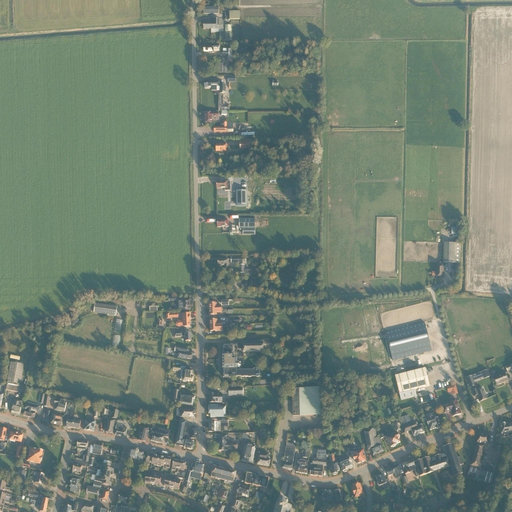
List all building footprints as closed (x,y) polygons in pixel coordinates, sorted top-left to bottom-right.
[(229,20),(240,20),(240,12),(229,12),(229,20)] [(204,29),(211,29),(211,33),(220,33),(220,38),(224,38),(223,25),(220,25),(220,21),(220,19),(213,19),(213,23),(203,23),(204,29)] [(214,53),(214,52),(219,51),(219,45),(209,45),(209,46),(204,46),(204,53),(210,52),(210,53),(214,53)] [(233,50),(227,49),(227,52),(223,52),(223,56),(227,56),(227,62),(233,62),(233,50)] [(224,67),(221,67),(221,73),(230,72),(230,64),(227,64),(227,62),(224,62),(224,67)] [(205,89),(211,88),(212,91),(217,91),(217,88),(220,88),(220,89),(220,94),(224,94),(225,94),(225,84),(220,84),(220,81),(205,81),(205,89)] [(212,117),(218,117),(218,113),(205,113),(205,123),(212,123),(212,117)] [(214,133),(227,133),(227,127),(227,121),(222,121),(222,127),(214,127),(214,133)] [(253,139),(240,140),(240,149),(250,149),(250,145),(253,145),(253,139)] [(227,151),(227,148),(227,145),(216,145),(216,152),(219,152),(219,154),(220,155),(223,155),(224,154),(224,151),(227,151)] [(230,181),(217,182),(217,189),(225,188),(225,191),(230,191),(230,181)] [(247,205),(247,191),(237,191),(237,206),(247,205)] [(239,229),(243,229),(243,235),(255,235),(255,229),(255,219),(239,219),(239,229)] [(437,276),(443,277),(443,267),(445,267),(446,263),(460,264),(460,244),(444,243),(443,263),(440,263),(440,267),(437,267),(437,272),(437,274),(437,276)] [(229,259),(218,259),(218,266),(225,266),(225,270),(228,270),(228,266),(229,266),(229,259)] [(176,310),(179,310),(190,309),(190,300),(178,300),(179,305),(176,305),(176,310)] [(116,316),(117,307),(95,303),(94,313),(116,316)] [(184,314),(182,314),(181,314),(182,321),(182,324),(176,324),(176,325),(177,326),(178,327),(184,326),(185,327),(190,327),(190,319),(191,319),(191,313),(184,314)] [(393,361),(431,351),(424,323),(417,325),(386,333),(387,336),(393,361)] [(223,327),(223,325),(210,326),(210,332),(218,331),(222,331),(222,334),(229,334),(229,327),(223,327)] [(186,341),(192,341),(191,333),(185,333),(185,334),(182,334),(182,331),(175,332),(175,337),(182,337),(185,337),(186,341)] [(237,345),(237,350),(243,350),(243,353),(264,352),(264,345),(274,345),(273,340),(243,341),(243,345),(237,345)] [(222,360),(222,361),(237,361),(237,357),(234,357),(234,345),(223,345),(223,354),(223,360),(222,360)] [(188,348),(176,346),(175,352),(178,352),(177,358),(186,360),(186,359),(191,359),(192,359),(193,356),(192,356),(192,355),(187,354),(188,348)] [(237,362),(237,361),(222,361),(222,363),(223,363),(223,369),(223,378),(234,377),(245,377),(260,377),(260,371),(258,371),(258,369),(254,369),(254,371),(237,371),(237,368),(239,368),(241,366),(241,364),(239,362),(237,362)] [(6,382),(7,382),(6,391),(18,393),(20,385),(23,367),(22,365),(10,362),(6,382)] [(395,377),(397,383),(401,400),(416,396),(414,390),(430,386),(425,368),(395,376),(395,377)] [(193,382),(194,377),(192,376),(192,375),(194,375),(194,372),(193,371),(185,370),(184,371),(181,370),(181,376),(179,376),(179,378),(180,379),(180,380),(183,380),(184,380),(193,382)] [(487,370),(475,375),(476,377),(483,374),(485,379),(489,377),(487,370)] [(497,385),(508,381),(505,373),(493,377),(497,385)] [(321,416),(320,388),(292,389),(293,417),(321,416)] [(472,391),(474,397),(477,396),(480,402),(487,399),(483,389),(478,391),(477,389),(472,391)] [(210,403),(222,403),(222,394),(210,394),(210,403)] [(180,398),(180,400),(179,404),(193,406),(194,400),(195,400),(195,397),(181,395),(180,396),(180,397),(180,398)] [(21,408),(23,401),(14,399),(12,406),(13,406),(12,412),(21,415),(22,409),(21,408)] [(56,405),(55,411),(65,413),(66,405),(65,404),(65,401),(61,401),(55,400),(54,405),(56,405)] [(453,417),(461,414),(457,401),(449,404),(442,406),(444,413),(451,412),(453,417)] [(39,414),(41,407),(27,403),(24,416),(35,418),(36,413),(39,414)] [(226,417),(226,410),(226,407),(226,405),(209,405),(209,414),(211,414),(211,418),(226,417)] [(179,421),(181,421),(181,417),(195,418),(195,409),(177,408),(177,417),(175,417),(175,420),(179,421)] [(67,427),(74,428),(75,415),(75,411),(71,411),(70,418),(72,418),(71,420),(68,420),(67,427)] [(66,419),(66,417),(67,414),(65,414),(64,416),(57,415),(57,413),(53,412),(53,414),(52,414),(50,425),(61,427),(62,421),(64,422),(65,419),(66,419)] [(440,427),(439,422),(438,419),(435,420),(433,414),(425,416),(424,413),(422,414),(424,421),(427,420),(428,422),(427,422),(428,425),(429,425),(430,430),(435,429),(436,429),(437,429),(439,429),(440,427)] [(414,437),(425,433),(422,425),(418,426),(417,423),(412,424),(409,416),(399,419),(405,433),(411,431),(414,437)] [(113,434),(115,420),(108,419),(106,432),(113,434)] [(227,419),(219,419),(211,419),(211,422),(209,422),(209,431),(218,431),(221,431),(221,425),(221,424),(227,423),(227,419)] [(96,426),(96,421),(85,420),(84,430),(94,431),(95,426),(96,426)] [(187,422),(181,421),(179,421),(175,445),(185,447),(186,441),(184,441),(185,433),(187,422)] [(511,423),(507,425),(507,424),(500,425),(502,434),(511,433),(511,435),(511,423)] [(128,428),(123,427),(122,427),(118,426),(117,426),(115,435),(117,435),(117,436),(126,438),(128,428)] [(151,433),(152,429),(141,427),(139,435),(140,436),(139,440),(146,442),(147,437),(147,436),(150,437),(151,433)] [(373,456),(383,452),(381,446),(382,446),(379,437),(377,438),(375,428),(365,432),(368,450),(371,450),(373,456)] [(168,438),(170,431),(160,429),(160,432),(152,430),(151,433),(153,434),(151,441),(163,443),(165,437),(168,438)] [(197,439),(198,429),(190,429),(189,438),(197,439)] [(21,443),(23,435),(18,434),(17,432),(16,432),(15,433),(11,432),(9,440),(21,443)] [(396,445),(400,443),(399,439),(400,438),(398,434),(395,435),(394,433),(388,436),(387,432),(379,435),(381,439),(385,437),(386,441),(388,440),(391,447),(396,445)] [(185,447),(184,448),(193,450),(194,441),(187,440),(188,434),(185,433),(184,441),(186,441),(185,447)] [(227,450),(238,449),(237,441),(230,441),(230,443),(229,443),(229,433),(214,434),(214,438),(218,438),(219,451),(227,451),(227,450)] [(482,464),(483,461),(485,454),(483,453),(485,446),(484,446),(484,444),(489,445),(490,435),(478,434),(477,443),(471,466),(472,466),(471,468),(470,468),(468,477),(491,484),(494,474),(495,469),(493,468),(493,467),(482,464)] [(87,451),(86,456),(89,457),(90,457),(90,453),(89,453),(89,451),(87,451),(87,449),(88,449),(88,442),(78,441),(77,447),(78,447),(78,450),(87,451)] [(95,443),(93,452),(93,454),(101,456),(103,445),(95,443)] [(292,469),(296,449),(295,449),(296,445),(287,443),(287,447),(286,447),(283,468),(292,469)] [(245,444),(242,461),(253,463),(254,457),(256,449),(255,449),(255,446),(245,444)] [(444,447),(446,454),(440,456),(440,455),(435,457),(435,458),(429,460),(429,458),(415,462),(416,466),(419,476),(420,477),(450,467),(451,470),(449,471),(451,475),(453,475),(453,477),(462,474),(460,466),(464,464),(461,457),(457,458),(453,444),(444,447)] [(27,462),(34,463),(34,465),(39,466),(39,464),(40,464),(40,462),(41,462),(42,458),(41,458),(42,452),(30,449),(27,462)] [(142,464),(144,453),(139,452),(139,451),(136,450),(136,451),(130,450),(128,461),(142,464)] [(311,464),(310,475),(323,477),(324,466),(326,466),(326,451),(318,450),(317,458),(314,458),(313,464),(311,464)] [(361,462),(365,461),(363,450),(354,451),(355,457),(354,457),(355,460),(356,460),(357,463),(361,463),(361,462)] [(269,457),(269,456),(269,455),(269,454),(268,454),(267,454),(266,454),(260,452),(257,464),(270,466),(271,460),(268,459),(268,458),(269,457)] [(336,463),(335,455),(330,456),(331,464),(330,464),(330,469),(332,469),(333,474),(334,475),(337,475),(337,474),(338,473),(338,472),(340,472),(338,462),(336,463)] [(340,465),(343,472),(344,473),(347,472),(348,470),(347,470),(353,467),(351,463),(352,463),(349,456),(340,460),(341,463),(340,465)] [(296,472),(304,473),(307,474),(309,466),(307,466),(308,461),(304,460),(304,459),(299,458),(296,472)] [(176,469),(178,469),(180,461),(174,460),(172,470),(175,471),(176,469)] [(419,476),(416,466),(415,467),(413,460),(401,464),(405,475),(410,473),(410,472),(414,470),(417,477),(419,476)] [(88,464),(86,464),(76,461),(75,464),(73,471),(81,473),(82,467),(87,469),(88,464)] [(186,463),(180,461),(178,469),(184,470),(184,469),(186,470),(187,466),(185,465),(186,463)] [(197,462),(196,463),(194,468),(193,468),(192,472),(193,473),(192,478),(201,481),(201,478),(202,475),(205,466),(200,465),(201,464),(200,464),(200,462),(197,462)] [(101,470),(114,473),(114,470),(110,469),(111,465),(103,464),(103,467),(102,467),(101,470)] [(233,483),(235,476),(236,472),(217,468),(216,467),(214,467),(213,470),(211,470),(209,475),(205,474),(204,479),(213,481),(213,478),(225,481),(225,483),(229,485),(230,482),(233,483)] [(396,479),(397,479),(402,477),(401,475),(401,474),(402,474),(399,467),(393,469),(386,472),(388,477),(394,474),(396,479)] [(114,473),(101,470),(100,473),(101,473),(101,477),(100,477),(110,479),(111,476),(113,476),(114,473)] [(16,480),(24,482),(26,472),(18,471),(16,480)] [(44,475),(37,473),(34,472),(33,475),(36,476),(35,483),(42,484),(44,475)] [(256,486),(258,476),(247,474),(245,484),(256,486)] [(388,479),(385,481),(383,475),(376,477),(379,486),(382,485),(384,488),(385,489),(391,487),(388,479)] [(110,482),(110,479),(100,477),(101,477),(96,476),(94,481),(102,483),(103,481),(104,481),(104,484),(111,486),(112,482),(110,482)] [(269,478),(258,476),(256,486),(267,489),(269,478)] [(79,493),(80,489),(78,488),(79,480),(72,478),(70,487),(71,487),(71,492),(79,493)] [(0,481),(0,488),(5,489),(5,488),(6,484),(10,485),(11,483),(6,482),(6,483),(0,481)] [(355,498),(364,495),(360,485),(358,485),(358,484),(352,486),(353,487),(351,488),(355,498)] [(249,498),(249,496),(248,496),(250,489),(240,486),(237,492),(242,494),(242,496),(247,498),(248,497),(249,498)] [(102,490),(100,490),(100,489),(88,487),(87,493),(98,495),(101,495),(100,499),(108,501),(110,491),(102,490)] [(225,501),(228,492),(220,489),(219,492),(215,490),(213,496),(225,501)] [(340,490),(334,492),(332,493),(333,492),(328,492),(323,491),(322,499),(331,501),(332,496),(335,497),(337,502),(342,500),(343,500),(342,499),(342,498),(342,497),(342,496),(341,496),(340,490)] [(262,501),(265,494),(257,491),(255,498),(262,501)] [(118,500),(128,504),(130,499),(128,498),(128,497),(120,494),(118,500)] [(42,501),(41,505),(47,507),(48,500),(43,499),(40,498),(39,500),(42,501)] [(241,511),(243,506),(241,505),(242,502),(235,499),(232,507),(241,511)] [(223,511),(225,507),(221,505),(222,503),(219,501),(214,511),(223,511)] [(281,503),(281,504),(277,503),(276,506),(275,507),(276,507),(275,511),(274,511),(275,511),(274,511),(290,511),(291,511),(291,510),(292,507),(288,506),(288,504),(289,503),(287,503),(283,502),(281,501),(281,503)] [(71,511),(72,511),(74,511),(77,511),(78,505),(70,503),(69,506),(65,506),(63,511),(71,511)]
